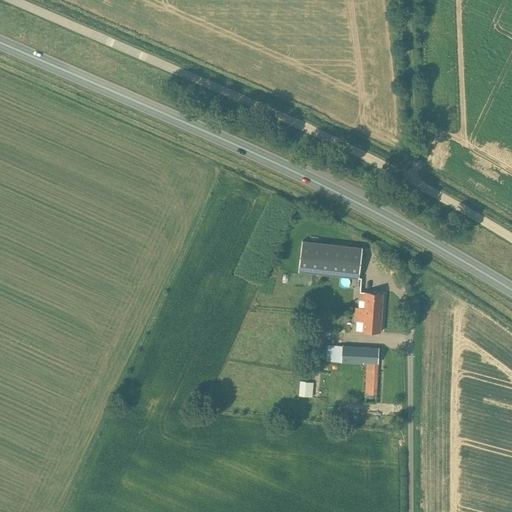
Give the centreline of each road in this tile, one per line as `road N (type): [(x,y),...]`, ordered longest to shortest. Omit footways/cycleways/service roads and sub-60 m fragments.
road 1 (primary): [(511,292),(285,169),(0,44)]
road 2 (unclassified): [(511,234),(367,153),(17,0)]
